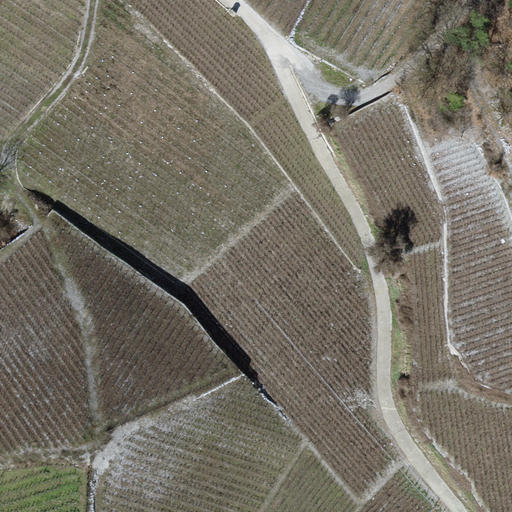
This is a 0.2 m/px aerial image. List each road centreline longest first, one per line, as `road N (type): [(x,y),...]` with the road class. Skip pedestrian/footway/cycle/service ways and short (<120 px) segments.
road 1 (track): [(225,0),(266,40),(366,243),(397,434),(452,511)]
road 2 (primary): [(130,511),(511,366)]
road 3 (track): [(266,40),(301,58),(337,97),(362,99),(464,54),(510,0)]
